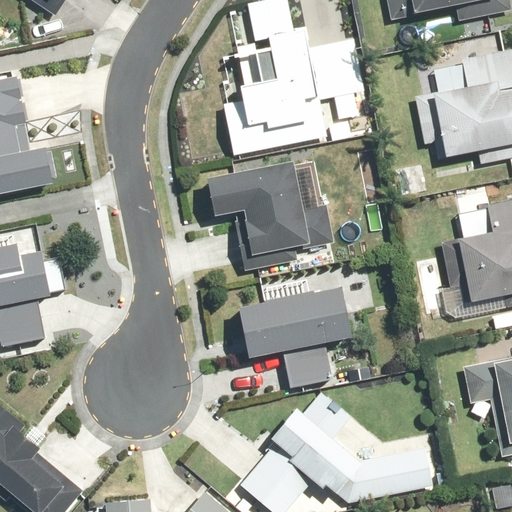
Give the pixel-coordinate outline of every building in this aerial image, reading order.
[(283,0),(268,0),(236,8),(244,46),(230,49),(239,89),(230,91),(233,105),(219,109),(231,164),(372,133),(352,41),(311,50),(306,29),(291,32),(283,0)] [(403,0),(406,15),(454,7),(457,22),(497,16),(507,15),(504,0),(403,0)] [(511,57),(443,70),(448,93),(439,95),(452,159),(487,152),(490,165),(511,160),(511,57)] [(32,77),(0,83),(0,195),(54,184),(32,77)] [(236,257),(239,273),(294,265),(292,251),(329,246),(323,209),(294,214),(287,168),(200,182),(206,220),(237,216),(243,256),(236,257)] [(511,306),(511,202),(457,217),(463,241),(449,244),(466,308),(504,297),(507,308),(511,306)] [(53,264),(36,268),(33,254),(13,257),(12,248),(0,249),(0,348),(41,343),(34,302),(41,301),(59,299),(53,264)] [(336,381),(329,345),(350,341),(340,291),(240,310),(249,360),(288,353),(295,388),(336,381)] [(511,445),(511,358),(488,363),(503,447),(511,445)] [(263,442),(271,449),(238,487),(266,511),(285,511),(309,485),(317,492),(320,490),(326,495),(329,491),(346,506),(427,487),(419,435),(383,443),(321,391),(299,419),(289,411),(263,442)] [(0,490),(25,511),(65,511),(81,494),(11,434),(19,424),(0,408),(0,490)] [(511,486),(490,491),(494,511),(499,511),(511,509),(511,486)] [(224,511),(202,494),(187,511),(224,511)]
